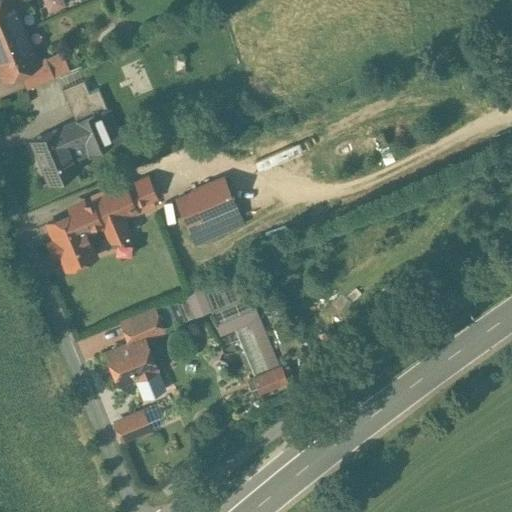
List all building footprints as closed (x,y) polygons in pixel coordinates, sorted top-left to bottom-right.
[(0,0),(0,39),(24,30),(11,0),(0,0)] [(24,30),(0,39),(0,67),(4,77),(21,70),(38,63),(37,61),(24,30)] [(45,58),(37,61),(38,63),(21,70),(27,87),(82,64),(81,63),(53,75),(45,58)] [(89,91),(83,78),(62,87),(76,120),(107,107),(98,87),(89,91)] [(76,120),(59,127),(67,148),(71,158),(120,137),(107,107),(76,120)] [(30,140),(39,160),(67,148),(59,127),(30,140)] [(389,132),(377,135),(383,161),(395,158),(389,132)] [(71,158),(67,148),(39,160),(49,183),(77,171),(71,158)] [(149,174),(124,185),(134,208),(159,198),(149,174)] [(223,177),(193,190),(205,218),(235,206),(223,177)] [(124,185),(71,208),(73,212),(77,210),(85,229),(103,221),(110,237),(127,229),(121,214),(134,208),(124,185)] [(179,186),(164,193),(174,217),(190,211),(179,186)] [(73,212),(47,223),(54,240),(48,243),(54,255),(59,253),(66,268),(96,256),(85,229),(77,210),(73,212)] [(280,368),(241,273),(187,295),(196,317),(210,311),(220,335),(235,329),(255,378),(263,375),(280,368)] [(187,295),(154,308),(163,330),(196,317),(187,295)] [(154,308),(122,321),(130,342),(144,336),(144,338),(163,330),(154,308)] [(130,342),(107,352),(119,382),(134,375),(136,379),(158,370),(144,338),(144,336),(130,342)] [(280,368),(263,375),(268,388),(285,381),(280,368)] [(158,370),(136,379),(143,398),(165,389),(158,370)] [(142,411),(116,422),(123,440),(150,429),(142,411)]
